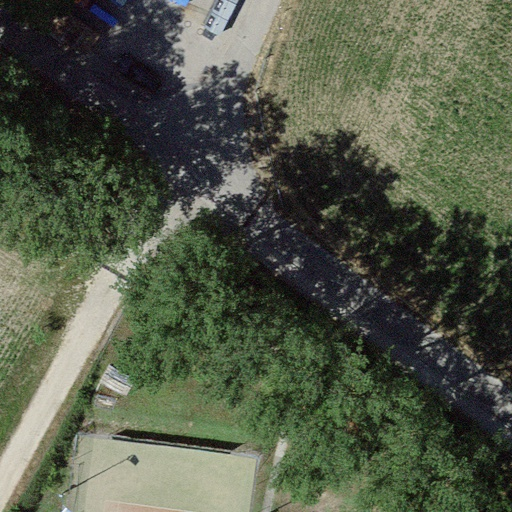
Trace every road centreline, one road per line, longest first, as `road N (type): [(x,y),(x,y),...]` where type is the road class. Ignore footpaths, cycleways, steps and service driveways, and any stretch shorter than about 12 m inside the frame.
road 1 (residential): [(511,433),(191,185)]
road 2 (track): [(191,185),(132,256),(0,498)]
road 3 (track): [(191,185),(0,38)]
road 4 (residential): [(268,0),(191,185)]
